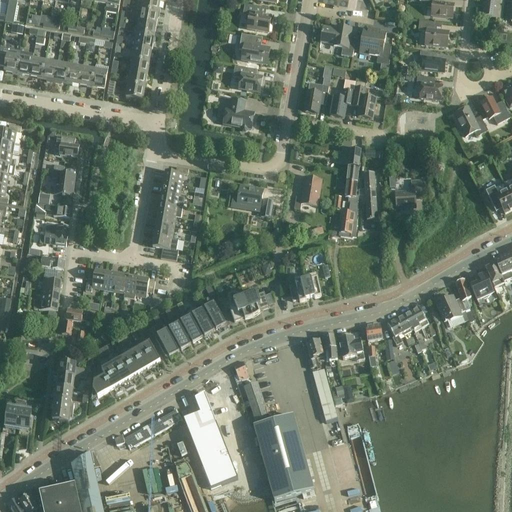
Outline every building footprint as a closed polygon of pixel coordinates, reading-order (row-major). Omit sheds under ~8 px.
[(9,0),(5,24),(8,24),(14,25),(18,3),(13,2),(13,0),(9,0)] [(107,0),(107,6),(105,13),(118,16),(120,0),(107,0)] [(143,0),(141,12),(158,15),(161,2),(149,0),(143,0)] [(434,0),(419,0),(419,2),(428,3),(427,9),(432,10),(431,17),(453,20),(454,6),(434,3),(434,0)] [(498,0),(484,0),(482,17),(496,19),(495,23),(502,24),(505,2),(499,1),(498,0)] [(245,6),(243,17),(247,17),(246,22),(247,23),(249,24),(248,31),(269,34),(271,18),(263,17),(262,15),(262,10),(263,10),(263,9),(245,6)] [(141,12),(139,24),(156,27),(158,15),(141,12)] [(419,23),(418,32),(427,33),(425,47),(447,50),(449,33),(434,32),(434,24),(419,23)] [(156,27),(139,24),(137,36),(154,40),(156,27)] [(352,30),(337,28),(336,31),(324,28),(323,33),(322,33),(321,36),(322,36),(321,43),(334,45),(334,47),(343,49),(341,57),(353,59),(355,44),(349,43),(352,30)] [(386,34),(364,30),(359,55),(378,58),(377,65),(389,67),(392,49),(385,48),(386,34)] [(102,34),(101,39),(109,40),(114,41),(115,34),(110,33),(109,35),(102,34)] [(154,40),(137,36),(135,49),(152,52),(154,40)] [(242,36),(239,51),(244,52),(243,57),(242,63),(248,63),(267,67),(270,49),(255,47),(257,39),(242,36)] [(152,52),(135,49),(133,61),(150,64),(152,52)] [(18,75),(30,78),(33,60),(34,55),(22,53),(21,58),(18,75)] [(418,72),(422,72),(444,75),(446,62),(434,60),(435,54),(420,53),(418,72)] [(5,73),(18,75),(21,58),(3,55),(0,67),(6,68),(5,73)] [(30,78),(42,80),(45,62),(33,60),(30,78)] [(150,64),(133,61),(130,74),(147,77),(150,64)] [(45,62),(42,80),(47,81),(47,84),(55,85),(58,65),(45,62)] [(58,65),(55,85),(62,86),(62,83),(67,84),(70,67),(58,65)] [(83,69),(70,67),(67,84),(80,86),(83,69)] [(252,70),(235,67),(233,78),(241,80),(239,91),(260,95),(263,79),(251,77),(252,70)] [(95,71),(83,69),(80,86),(92,88),(95,71)] [(108,73),(95,71),(92,88),(105,91),(108,73)] [(145,89),(147,77),(130,74),(128,86),(145,89)] [(422,86),(420,100),(441,103),(443,88),(430,86),(431,79),(417,78),(416,85),(422,86)] [(346,106),(352,107),(355,88),(356,83),(346,82),(342,100),(334,98),(330,118),(344,120),(346,106)] [(116,84),(110,83),(107,96),(114,97),(116,84)] [(511,84),(500,90),(506,102),(510,109),(511,108),(511,84)] [(308,93),(305,113),(318,116),(321,103),(326,104),(329,89),(323,87),(310,85),(308,93)] [(143,102),(145,89),(128,86),(126,99),(143,102)] [(369,91),(355,88),(352,107),(360,109),(358,119),(373,121),(376,100),(367,99),(369,91)] [(511,120),(502,103),(496,107),(492,99),(487,102),(486,100),(481,103),(482,104),(481,105),(489,121),(493,119),(497,127),(511,120)] [(243,113),(245,103),(232,101),(231,111),(227,110),(224,126),(242,129),(242,131),(243,133),(246,133),(248,132),(248,130),(251,131),(254,115),(243,113)] [(475,121),(468,109),(454,117),(465,139),(475,134),(477,139),(488,133),(481,118),(475,121)] [(0,131),(0,142),(14,145),(16,134),(20,135),(21,129),(10,127),(8,133),(0,131)] [(61,157),(78,159),(79,148),(74,148),(75,140),(58,138),(56,151),(61,152),(61,157)] [(0,142),(0,153),(13,156),(19,157),(21,146),(14,145),(0,142)] [(350,152),(347,183),(357,185),(359,169),(361,153),(351,152),(350,152)] [(11,166),(13,156),(0,153),(0,164),(11,167),(11,166)] [(0,164),(0,175),(9,177),(14,178),(16,167),(11,166),(11,167),(0,164)] [(64,169),(55,167),(53,180),(58,181),(56,196),(63,197),(63,198),(65,198),(65,197),(72,198),(74,189),(73,189),(74,184),(75,177),(63,175),(64,169)] [(166,173),(164,184),(182,187),(184,176),(188,177),(189,171),(177,169),(176,175),(166,173)] [(9,177),(0,175),(0,186),(7,188),(9,177)] [(374,175),(364,175),(365,191),(375,190),(374,175)] [(322,182),(305,179),(302,199),(296,198),(294,210),(301,211),(302,205),(317,208),(322,182)] [(412,192),(395,193),(396,211),(417,209),(416,201),(424,201),(422,182),(411,183),(412,192)] [(353,204),(358,204),(359,198),(356,197),(357,185),(347,183),(345,199),(348,199),(348,204),(350,204),(353,204)] [(164,184),(162,195),(180,198),(182,187),(164,184)] [(511,200),(504,185),(486,194),(495,211),(501,208),(502,210),(505,216),(511,212),(511,200)] [(0,186),(0,204),(8,206),(9,199),(9,198),(7,195),(6,195),(7,188),(0,186)] [(234,198),(232,209),(245,211),(246,206),(261,209),(263,192),(247,189),(247,188),(243,187),(242,188),(241,188),(239,198),(234,198)] [(375,190),(365,191),(366,206),(376,205),(375,190)] [(180,198),(162,195),(160,206),(183,210),(185,199),(180,198)] [(264,201),(261,218),(270,220),(273,203),(264,201)] [(344,214),(343,224),(353,225),(352,228),(357,228),(358,213),(358,204),(353,204),(350,204),(349,215),(344,214)] [(376,205),(366,206),(366,207),(367,222),(378,221),(376,205)] [(181,220),(183,210),(160,206),(159,216),(176,219),(176,220),(181,220)] [(54,213),(54,218),(70,220),(71,210),(47,207),(46,211),(54,213)] [(174,230),(176,220),(176,219),(159,216),(157,227),(174,230)] [(195,223),(193,233),(197,234),(200,235),(202,224),(199,223),(195,223)] [(353,225),(343,224),(341,238),(353,240),(353,239),(356,239),(357,228),(352,228),(353,225)] [(47,225),(46,235),(54,236),(68,238),(69,228),(53,226),(47,225)] [(157,227),(155,238),(173,241),(174,230),(157,227)] [(42,235),(40,245),(53,247),(54,236),(46,235),(42,235)] [(68,238),(54,236),(53,247),(66,248),(68,238)] [(155,238),(153,249),(163,251),(161,260),(177,263),(179,253),(176,253),(178,242),(173,241),(155,238)] [(511,258),(511,255),(495,263),(496,265),(496,266),(504,285),(511,281),(511,276),(511,275),(511,258)] [(63,272),(65,262),(43,259),(42,269),(63,272)] [(502,287),(504,286),(505,286),(496,266),(486,270),(497,296),(505,293),(502,287)] [(45,271),(44,280),(57,281),(58,273),(45,271)] [(88,282),(86,293),(92,294),(92,290),(103,292),(107,274),(95,272),(95,275),(87,274),(86,282),(88,282)] [(114,294),(117,276),(107,274),(103,292),(114,294)] [(305,277),(311,300),(314,299),(315,301),(322,299),(317,279),(316,274),(305,277)] [(477,302),(495,295),(486,275),(475,279),(477,285),(471,288),(477,302)] [(114,294),(125,296),(128,278),(117,276),(114,294)] [(307,301),(311,300),(305,277),(294,279),(296,284),(295,284),(296,288),(290,289),(293,304),(299,302),(300,304),(307,302),(307,301)] [(136,298),(139,280),(128,278),(125,296),(124,300),(135,302),(136,298)] [(150,282),(139,280),(136,298),(147,300),(148,294),(153,295),(156,284),(150,283),(150,282)] [(43,292),(60,295),(62,283),(44,281),(43,292)] [(459,283),(456,285),(461,300),(465,314),(466,313),(470,324),(474,323),(473,319),(467,302),(468,302),(468,304),(472,302),(465,281),(463,282),(463,281),(459,282),(459,283)] [(215,295),(211,288),(206,291),(210,298),(215,295)] [(256,291),(244,295),(246,300),(253,319),(257,317),(260,315),(260,314),(270,310),(269,308),(265,298),(264,296),(258,298),(258,296),(256,291)] [(35,302),(34,311),(58,314),(60,295),(43,292),(41,303),(35,302)] [(234,307),(228,310),(234,324),(245,320),(245,321),(249,320),(253,319),(246,300),(244,295),(233,300),(235,305),(233,305),(234,307)] [(193,308),(198,305),(194,297),(189,300),(193,308)] [(443,305),(437,308),(445,325),(450,323),(451,324),(462,320),(461,316),(465,314),(461,300),(455,303),(453,298),(449,300),(442,303),(443,305)] [(182,305),(177,307),(182,315),(186,312),(182,305)] [(206,313),(204,314),(203,314),(213,331),(214,331),(215,330),(217,332),(226,326),(214,305),(205,311),(206,313)] [(417,310),(411,313),(421,331),(428,327),(429,327),(429,326),(419,308),(417,310)] [(86,325),(87,314),(68,311),(67,322),(67,324),(64,324),(63,335),(72,337),(73,323),(86,325)] [(171,312),(166,314),(170,322),(175,319),(171,312)] [(194,319),(192,321),(191,321),(201,338),(202,338),(204,337),(205,339),(215,333),(214,331),(213,331),(203,314),(204,314),(203,312),(193,318),(194,319)] [(411,313),(403,317),(412,333),(414,332),(414,334),(421,331),(411,313)] [(403,317),(396,321),(403,336),(404,337),(412,333),(403,317)] [(159,318),(154,321),(158,328),(163,326),(159,318)] [(190,345),(192,343),(193,345),(203,340),(202,338),(201,338),(191,321),(192,321),(191,319),(181,325),(182,326),(180,327),(180,328),(190,345)] [(388,325),(395,340),(394,340),(397,347),(403,345),(399,338),(403,336),(396,321),(388,325)] [(190,345),(180,328),(180,327),(179,326),(169,331),(170,333),(168,334),(178,352),(178,351),(180,350),(181,352),(191,347),(190,345)] [(380,326),(366,328),(367,337),(368,343),(382,342),(380,326)] [(145,334),(142,328),(137,331),(140,337),(145,334)] [(179,353),(178,351),(178,352),(168,334),(167,333),(158,338),(170,359),(179,353)] [(121,340),(125,346),(130,343),(126,337),(121,340)] [(335,337),(323,340),(325,352),(328,352),(329,364),(338,363),(337,350),(338,350),(335,337)] [(339,340),(343,360),(357,357),(357,355),(363,354),(361,341),(355,342),(354,337),(339,340)] [(422,340),(418,342),(419,346),(422,352),(426,351),(422,340)] [(311,371),(312,371),(313,373),(320,371),(317,361),(325,359),(320,342),(318,342),(317,341),(313,343),(312,344),(307,346),(312,362),(309,363),(311,371)] [(392,342),(385,343),(387,362),(394,362),(392,342)] [(140,350),(151,369),(161,363),(150,345),(140,350)] [(103,351),(106,357),(111,354),(107,348),(103,351)] [(131,356),(142,375),(151,369),(140,350),(131,356)] [(102,359),(106,357),(103,351),(98,353),(102,359)] [(121,361),(132,380),(142,375),(131,356),(121,361)] [(61,364),(59,376),(75,379),(77,366),(76,366),(73,366),(73,361),(66,360),(65,365),(61,364)] [(115,372),(123,385),(132,380),(121,361),(112,367),(115,372)] [(250,380),(244,365),(235,369),(240,383),(250,380)] [(123,385),(115,372),(112,367),(102,372),(103,374),(104,374),(114,391),(123,385)] [(104,374),(103,374),(96,379),(94,392),(98,400),(114,391),(104,374)] [(59,376),(57,389),(73,391),(77,391),(79,379),(75,379),(59,376)] [(266,420),(269,419),(258,385),(244,389),(255,422),(256,424),(266,420)] [(73,391),(57,389),(56,401),(72,403),(73,391)] [(200,415),(184,422),(212,491),(239,481),(210,411),(205,397),(204,396),(195,401),(200,415)] [(70,415),(72,403),(56,401),(54,413),(70,415)] [(6,430),(18,432),(22,404),(17,404),(15,412),(9,411),(6,430)] [(22,404),(18,432),(29,433),(32,414),(26,413),(27,405),(22,404)] [(177,412),(124,441),(130,451),(182,422),(177,412)] [(69,424),(70,415),(54,413),(53,422),(69,424)] [(294,417),(255,428),(275,503),(314,492),(294,417)] [(124,440),(123,439),(123,437),(115,441),(117,448),(125,445),(124,440)] [(41,498),(40,498),(43,511),(103,511),(95,470),(101,469),(94,453),(90,456),(72,467),(77,488),(72,489),(71,486),(62,488),(61,486),(47,489),(49,495),(41,496),(41,498)] [(19,503),(23,511),(37,511),(38,511),(37,511),(43,511),(40,498),(32,500),(30,496),(25,499),(24,499),(21,501),(21,502),(19,503)] [(23,511),(19,503),(17,500),(7,506),(11,511),(23,511)]
